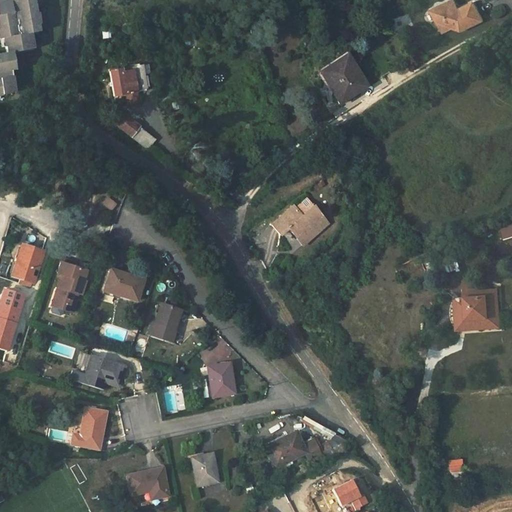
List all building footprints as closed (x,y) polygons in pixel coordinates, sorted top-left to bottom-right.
[(0,95),(14,92),(9,70),(14,69),(11,53),(32,49),(29,33),(38,32),(31,0),(12,0),(4,2),(0,2),(0,39),(4,38),(7,54),(0,55),(0,95)] [(458,10),(453,0),(450,2),(454,12),(458,10)] [(482,20),(474,2),(458,10),(454,12),(450,2),(433,10),(444,32),(453,27),(460,31),(482,20)] [(367,86),(346,54),(319,72),(339,104),(367,86)] [(118,70),(109,71),(113,96),(125,94),(127,105),(138,103),(136,90),(146,88),(144,74),(142,66),(118,70)] [(155,139),(131,121),(127,118),(128,116),(121,111),(112,123),(135,141),(138,137),(150,146),(155,139)] [(150,146),(138,137),(135,141),(147,149),(150,146)] [(301,217),(313,206),(306,198),(294,208),(301,217)] [(115,204),(109,200),(105,205),(111,209),(115,204)] [(302,245),(328,224),(313,206),(301,217),(294,208),(293,207),(272,225),(281,235),(288,229),(291,227),(294,231),(292,233),(302,245)] [(511,221),(499,226),(504,239),(511,235),(511,221)] [(41,253),(22,247),(12,276),(31,282),(41,253)] [(77,263),(61,258),(57,273),(61,275),(51,306),(71,312),(75,301),(73,301),(74,297),(76,298),(77,293),(81,294),(85,282),(84,281),(87,271),(76,267),(77,263)] [(454,258),(441,262),(444,272),(457,268),(454,258)] [(143,280),(110,269),(103,290),(136,301),(143,280)] [(497,288),(464,290),(465,301),(460,301),(461,318),(466,318),(467,329),(489,327),(489,326),(488,311),(499,311),(497,288)] [(16,309),(21,295),(1,289),(0,291),(0,348),(4,350),(9,334),(16,309)] [(169,306),(160,304),(154,324),(151,323),(148,334),(171,342),(175,330),(174,330),(180,310),(173,308),(174,304),(170,303),(169,306)] [(499,311),(488,311),(489,326),(500,326),(499,311)] [(461,318),(456,319),(457,329),(467,329),(466,318),(461,318)] [(87,368),(91,355),(83,352),(79,365),(87,368)] [(117,363),(91,355),(87,368),(85,374),(82,383),(103,390),(106,383),(106,382),(104,382),(108,368),(115,370),(117,363)] [(106,382),(106,383),(115,386),(117,380),(120,381),(125,366),(117,363),(115,370),(108,368),(104,382),(106,382)] [(229,363),(206,367),(208,378),(212,397),(234,393),(229,363)] [(82,383),(85,374),(73,370),(70,379),(82,383)] [(208,378),(201,379),(204,398),(212,397),(208,378)] [(84,409),(77,408),(72,434),(73,434),(71,444),(99,449),(106,412),(100,411),(88,409),(85,408),(84,409)] [(301,445),(295,432),(276,441),(277,443),(266,449),(275,467),(304,452),(305,452),(301,445)] [(275,439),(263,445),(266,449),(277,443),(276,441),(275,439)] [(305,452),(304,452),(308,459),(319,453),(313,440),(301,445),(305,452)] [(339,442),(330,448),(334,456),(344,451),(339,442)] [(330,448),(323,452),(328,460),(334,456),(330,448)] [(218,481),(212,453),(191,458),(197,486),(218,481)] [(461,478),(460,464),(459,462),(451,463),(452,478),(461,478)] [(168,496),(162,468),(150,471),(150,472),(139,474),(138,473),(126,476),(130,495),(149,491),(150,491),(150,489),(153,488),(156,498),(168,496)] [(342,502),(353,496),(359,507),(372,501),(366,490),(361,492),(353,475),(334,485),(342,502)]
